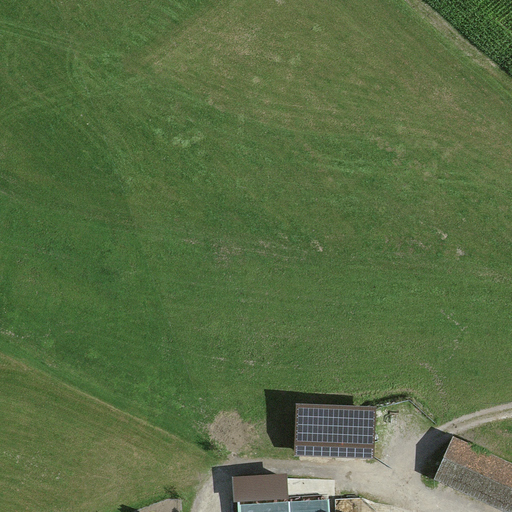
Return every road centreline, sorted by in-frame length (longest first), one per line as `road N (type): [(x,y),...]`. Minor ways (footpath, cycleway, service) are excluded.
road 1 (track): [(511,415),(435,434),(414,452),(413,491)]
road 2 (track): [(411,0),(511,87)]
